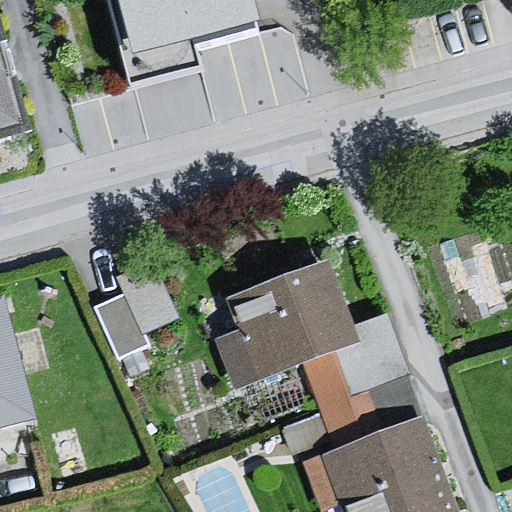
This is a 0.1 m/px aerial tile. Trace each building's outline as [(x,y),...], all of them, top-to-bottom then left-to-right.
[(108,0),(134,99),(200,83),(193,53),(257,37),(247,0),(108,0)] [(0,20),(0,148),(32,139),(0,20)] [(327,268),(229,299),(242,333),(218,339),(233,393),(299,376),(334,459),(377,444),(347,354),(360,348),(327,268)] [(100,301),(117,343),(183,316),(166,274),(100,301)] [(8,317),(0,318),(0,436),(39,426),(8,317)] [(377,444),(334,459),(322,462),(338,511),(455,511),(423,428),(377,444)]
